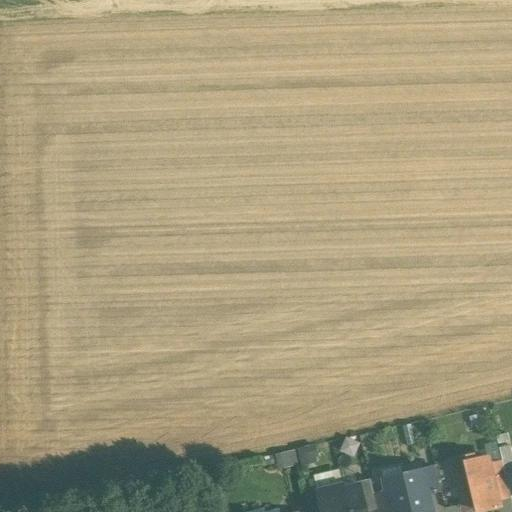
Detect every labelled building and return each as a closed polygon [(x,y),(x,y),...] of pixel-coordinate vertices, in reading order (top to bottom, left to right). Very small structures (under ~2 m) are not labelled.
[(507,434),(496,437),(498,445),(509,442),(507,434)] [(315,447),(274,450),(275,465),(316,463),(315,447)] [(511,455),(510,447),(499,449),(502,462),(505,476),(511,474),(511,455)] [(487,459),(472,462),(471,458),(453,462),(464,510),(476,507),(477,511),(498,507),(497,501),(492,479),(489,465),(487,459)] [(502,462),(489,465),(492,479),(505,476),(502,462)] [(435,469),(422,471),(428,495),(440,492),(435,469)] [(403,482),(384,486),(386,493),(390,511),(431,511),(428,495),(422,471),(402,476),(403,482)] [(505,476),(492,479),(497,501),(510,498),(505,476)] [(369,480),(356,483),(357,487),(359,487),(364,511),(369,511),(377,510),(373,496),(369,480)] [(342,486),(317,492),(321,511),(364,511),(359,487),(357,487),(343,490),(342,486)] [(321,511),(317,492),(305,495),(309,511),(321,511)] [(390,511),(386,493),(373,496),(377,510),(377,511),(390,511)]
